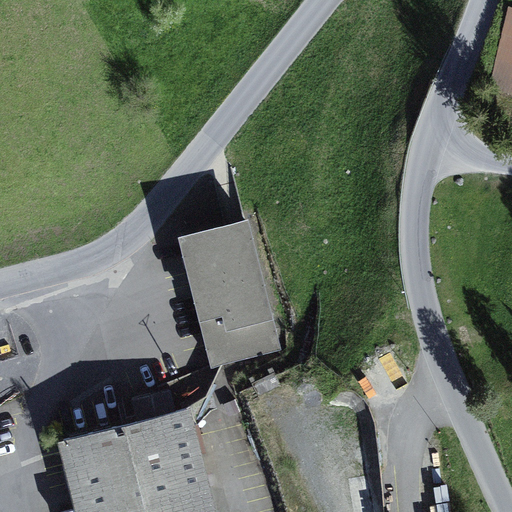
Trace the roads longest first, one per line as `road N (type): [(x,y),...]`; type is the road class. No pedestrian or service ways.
road 1 (unclassified): [(483,0),(419,176),(412,230),(426,324),(509,511)]
road 2 (unclassified): [(322,0),(144,229),(89,266),(0,289)]
road 3 (unknown): [(89,266),(75,352),(21,479),(19,511)]
road 4 (unknown): [(446,368),(416,456),(422,511)]
